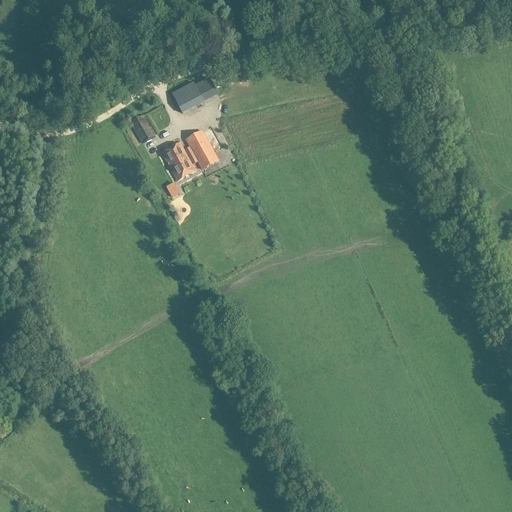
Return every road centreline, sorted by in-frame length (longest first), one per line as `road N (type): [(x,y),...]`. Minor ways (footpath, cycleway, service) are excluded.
road 1 (track): [(461,219),(198,295),(75,372),(0,441)]
road 2 (track): [(511,7),(199,67),(67,132)]
road 3 (track): [(379,31),(511,333)]
